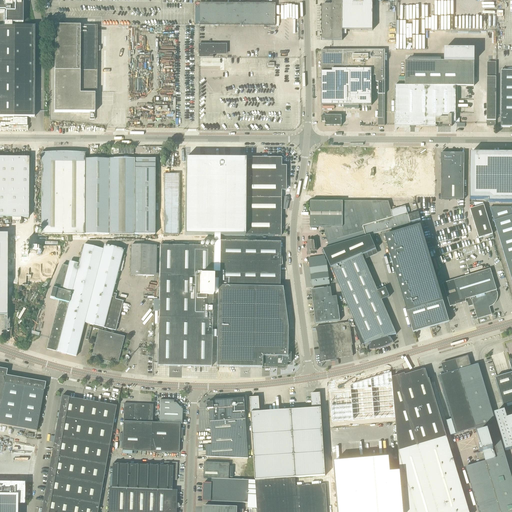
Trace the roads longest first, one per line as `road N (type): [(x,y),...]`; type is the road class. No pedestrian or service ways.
road 1 (unclassified): [(0,137),(308,138)]
road 2 (unclassified): [(311,377),(292,233),(308,138)]
road 3 (tertiary): [(311,377),(511,323)]
road 4 (unclassified): [(308,138),(511,139)]
road 5 (unclassified): [(30,511),(56,366)]
road 6 (tertiary): [(56,366),(194,386)]
road 7 (unclassified): [(189,511),(194,386)]
